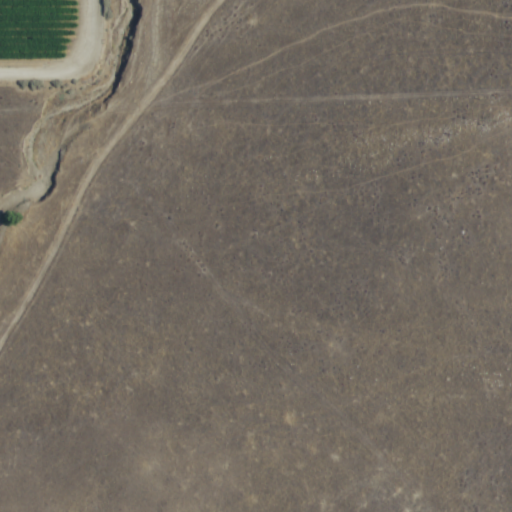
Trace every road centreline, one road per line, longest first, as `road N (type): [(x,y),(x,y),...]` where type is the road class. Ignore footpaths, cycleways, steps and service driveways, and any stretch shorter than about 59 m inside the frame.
road 1 (track): [(429,511),(411,502),(94,131),(37,79),(0,78)]
road 2 (track): [(0,269),(192,0)]
